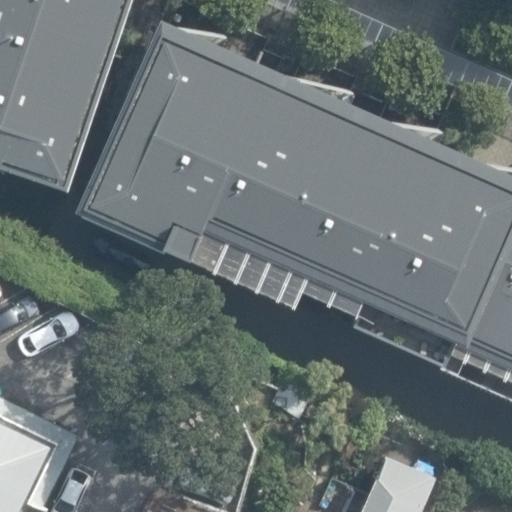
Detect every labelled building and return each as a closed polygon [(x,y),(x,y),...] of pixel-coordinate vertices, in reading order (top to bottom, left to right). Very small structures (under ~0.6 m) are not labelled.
[(0,0),(0,179),(61,201),(130,0),(0,0)] [(511,241),(511,169),(428,157),(439,130),(351,122),(341,118),(352,94),(229,67),(217,60),(227,37),(159,27),(70,223),(185,277),(187,273),(291,322),(298,306),(351,331),(348,338),(450,384),(511,241)] [(511,241),(450,384),(511,413),(511,241)] [(0,511),(19,511),(68,419),(0,386),(0,511)] [(358,511),(420,511),(434,461),(384,440),(358,511)] [(239,511),(243,504),(144,467),(127,511),(239,511)]
